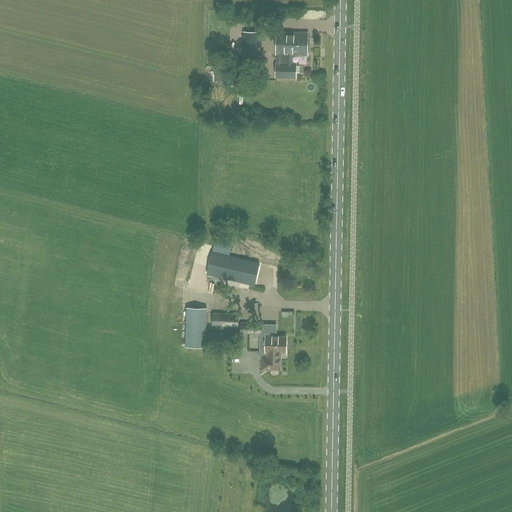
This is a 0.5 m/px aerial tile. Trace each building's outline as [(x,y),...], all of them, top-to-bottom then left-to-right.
[(307,55),(308,32),(277,31),(276,77),(296,78),(296,63),(292,63),(293,55),(307,55)] [(257,62),(258,32),(243,32),(242,62),(257,62)] [(235,81),(235,66),(216,65),(215,80),(235,81)] [(254,285),(259,262),(212,252),(207,274),(254,285)] [(206,347),(207,308),(187,307),(186,347),(206,347)] [(239,314),(213,313),(212,326),(238,327),(239,314)] [(263,323),(241,322),(240,333),(262,334),(263,323)] [(225,334),(209,333),(209,341),(225,341),(225,334)] [(280,351),(286,351),(286,336),(266,336),(266,351),(268,351),(274,351),(274,354),(277,354),(277,357),(280,357),(280,351)] [(274,351),(268,351),(268,357),(263,357),(262,369),(280,369),(280,357),(277,357),(277,354),(274,354),(274,351)]
